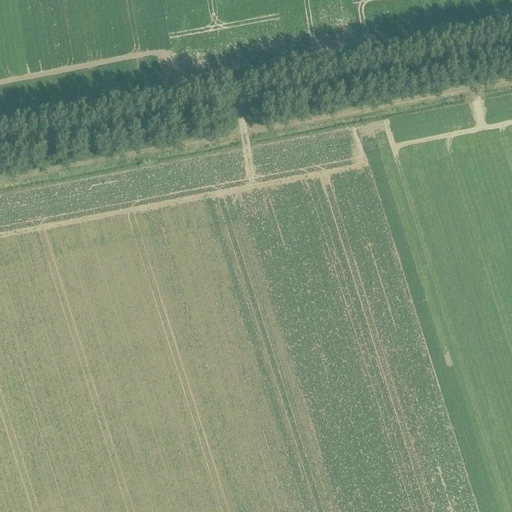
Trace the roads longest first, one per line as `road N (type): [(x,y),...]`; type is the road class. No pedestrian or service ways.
road 1 (track): [(511,78),(0,177)]
road 2 (unclassified): [(0,132),(511,35)]
